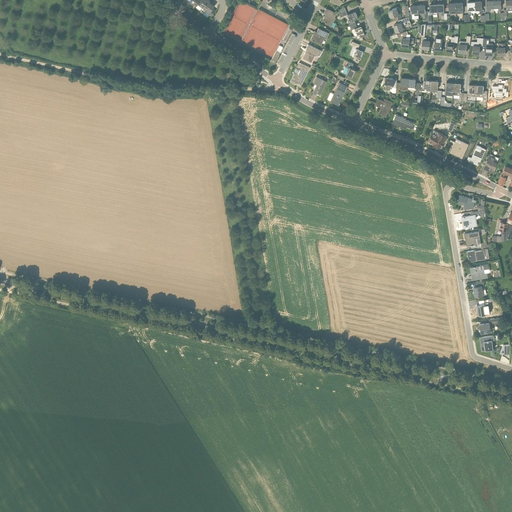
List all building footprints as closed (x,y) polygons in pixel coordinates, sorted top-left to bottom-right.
[(207,0),(202,7),(200,10),(204,13),(205,12),(211,16),(215,11),(212,8),(214,6),(209,2),(210,1),(208,0),(207,0)] [(468,15),(466,15),(466,23),(470,23),(470,17),(471,15),(471,14),(471,13),(475,13),(475,10),(475,2),(468,2),(468,14),(468,15)] [(437,14),(437,11),(437,4),(430,5),(430,11),(427,11),(428,18),(428,23),(431,23),(431,14),(437,14)] [(443,4),(437,4),(437,11),(441,11),(441,15),(444,15),(444,19),(447,19),(447,13),(444,13),(444,11),(443,4)] [(409,19),(412,19),(414,19),(414,16),(418,16),(418,12),(418,5),(411,6),(411,12),(408,12),(409,17),(409,19)] [(425,5),(418,5),(418,12),(424,12),(425,18),(428,18),(427,11),(425,11),(425,5)] [(396,19),(400,18),(401,17),(398,7),(396,8),(392,9),(388,11),(389,12),(391,17),(394,16),(396,19)] [(325,24),(329,26),(331,27),(335,18),(334,18),(336,13),(326,8),(324,13),(326,14),(322,21),(325,22),(325,23),(325,24)] [(348,22),(349,26),(355,23),(354,20),(358,18),(355,11),(347,14),(346,11),(344,8),(340,9),(338,12),(339,14),(340,18),(347,15),(349,21),(348,22)] [(406,18),(403,19),(398,21),(399,23),(394,25),(396,32),(403,29),(402,26),(406,25),(405,22),(409,21),(409,19),(409,17),(406,18)] [(353,38),(362,41),(363,40),(362,37),(365,36),(361,26),(357,27),(355,23),(349,26),(351,30),(354,28),(355,30),(354,30),(354,31),(354,32),(355,32),(356,32),(357,35),(356,36),(352,37),(353,38)] [(292,30),(289,28),(283,40),(286,41),(292,30)] [(315,31),(310,39),(319,44),(322,38),(325,39),(328,33),(318,28),(316,32),(315,31)] [(414,44),(414,39),(410,38),(406,38),(406,35),(408,34),(407,31),(403,32),(397,34),(399,39),(402,39),(401,46),(409,47),(409,43),(414,44)] [(453,51),(454,42),(457,43),(458,37),(454,36),(454,37),(451,37),(451,44),(447,43),(446,50),(453,51)] [(458,52),(466,52),(467,44),(470,45),(471,36),(467,36),(466,42),(459,41),(458,52)] [(473,45),(472,53),(479,54),(480,46),(482,46),(483,38),(477,37),(477,42),(471,41),(471,45),(473,45)] [(435,41),(434,49),(441,50),(442,42),(442,39),(439,38),(436,38),(435,41)] [(485,54),(492,55),(493,44),(486,43),(486,39),(483,38),(482,46),(486,47),(485,54)] [(352,56),(360,59),(363,51),(357,49),(359,44),(352,41),(351,45),(356,47),(352,56)] [(305,52),(302,58),(311,62),(315,54),(319,56),(321,51),(308,44),(305,49),(307,50),(306,53),(305,52)] [(279,54),(280,53),(276,51),(273,57),(270,62),(274,64),(279,54)] [(334,54),(328,66),(330,67),(335,57),(340,60),(341,58),(334,54)] [(347,61),(346,63),(345,67),(348,68),(345,74),(348,75),(346,78),(350,80),(355,70),(351,68),(353,64),(347,61)] [(307,72),(308,71),(310,67),(299,62),(297,65),(301,67),(298,74),(294,73),(290,80),(299,84),(298,85),(300,87),(307,72)] [(316,93),(320,95),(326,81),(316,77),(313,83),(316,85),(313,92),(316,94),(316,93)] [(408,89),(409,79),(401,79),(401,77),(400,86),(403,86),(403,90),(408,91),(408,89)] [(392,87),(396,88),(396,85),(397,82),(395,82),(395,80),(393,79),(393,78),(386,78),(385,82),(385,83),(385,87),(385,89),(390,90),(391,87),(392,87)] [(409,78),(409,79),(408,89),(414,90),(415,90),(415,95),(418,95),(419,87),(415,87),(416,79),(415,79),(409,78)] [(419,87),(418,95),(421,95),(422,91),(430,92),(431,82),(424,81),(424,79),(423,88),(419,87)] [(432,80),(431,82),(430,92),(434,92),(437,92),(437,90),(438,89),(438,81),(432,80)] [(446,82),(445,94),(453,95),(454,84),(447,83),(447,82),(446,82)] [(454,83),(454,84),(453,95),(456,95),(457,91),(460,91),(461,83),(454,83)] [(333,94),(330,101),(338,105),(347,87),(341,84),(335,95),(333,94)] [(476,97),(477,85),(469,84),(468,92),(467,92),(467,94),(464,93),(463,101),(467,101),(467,96),(476,97)] [(476,97),(479,97),(480,93),(483,94),(484,85),(483,85),(477,85),(476,97)] [(503,86),(495,85),(495,91),(496,91),(496,96),(502,96),(502,98),(508,98),(508,92),(506,92),(507,88),(503,88),(503,86)] [(445,102),(445,97),(441,96),(441,106),(452,107),(452,103),(445,102)] [(378,114),(386,117),(388,112),(389,113),(391,108),(390,107),(393,103),(385,99),(384,101),(378,98),(377,98),(378,99),(376,104),(382,107),(378,114)] [(393,123),(400,126),(401,125),(402,126),(402,127),(405,128),(407,125),(412,128),(414,123),(405,119),(406,118),(396,114),(393,123)] [(433,144),(441,148),(446,137),(434,131),(428,140),(433,143),(433,144)] [(450,152),(462,158),(468,145),(462,142),(460,144),(455,142),(450,152)] [(471,156),(469,161),(477,165),(478,161),(480,162),(484,153),(486,149),(477,145),(475,148),(471,157),(471,156)] [(488,168),(493,170),(496,163),(493,162),(495,158),(490,156),(484,168),(488,170),(488,168)] [(511,188),(511,169),(505,166),(498,183),(503,185),(507,173),(511,175),(511,176),(511,179),(510,188),(511,188)] [(457,202),(464,205),(464,209),(474,208),(473,202),(471,202),(471,201),(472,199),(472,198),(468,197),(468,198),(467,198),(467,197),(459,195),(458,198),(457,199),(458,199),(457,202)] [(471,215),(466,216),(461,217),(462,217),(463,223),(462,223),(463,228),(466,227),(466,226),(468,226),(468,227),(473,226),(476,225),(475,219),(474,215),(471,215)] [(499,230),(506,231),(508,223),(501,222),(499,230)] [(478,231),(464,234),(465,234),(465,239),(466,239),(467,245),(466,246),(477,244),(476,237),(479,237),(478,231)] [(506,240),(506,233),(501,233),(501,236),(494,236),(494,242),(501,241),(506,240)] [(473,251),(469,251),(469,252),(470,252),(470,255),(468,255),(469,260),(476,259),(476,260),(485,259),(489,258),(488,248),(491,248),(491,244),(487,245),(481,246),(481,249),(483,249),(483,250),(473,252),(473,251)] [(473,275),(472,275),(469,276),(469,280),(487,277),(487,273),(485,273),(484,270),(489,269),(488,263),(479,265),(479,266),(470,267),(470,268),(471,272),(474,271),(474,275),(473,275)] [(478,296),(483,295),(483,296),(486,295),(485,288),(482,289),(481,286),(474,287),(474,293),(473,293),(473,295),(474,295),(475,295),(475,296),(478,296)] [(478,309),(479,315),(486,314),(484,304),(477,306),(477,309),(478,309)] [(480,325),(481,333),(491,331),(489,323),(480,325)] [(494,335),(480,337),(482,351),(493,349),(492,340),(494,340),(494,335)] [(501,354),(510,355),(510,344),(502,344),(501,354)]
